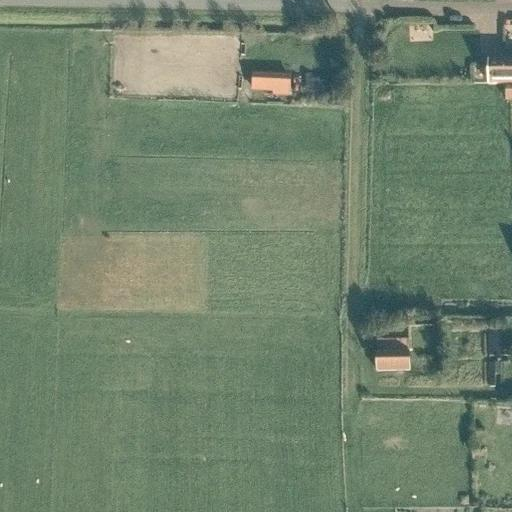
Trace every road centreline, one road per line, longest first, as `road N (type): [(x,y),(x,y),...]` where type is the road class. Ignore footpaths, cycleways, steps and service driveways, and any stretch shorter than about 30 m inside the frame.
road 1 (unclassified): [(0,1),(511,9)]
road 2 (track): [(358,388),(360,8)]
